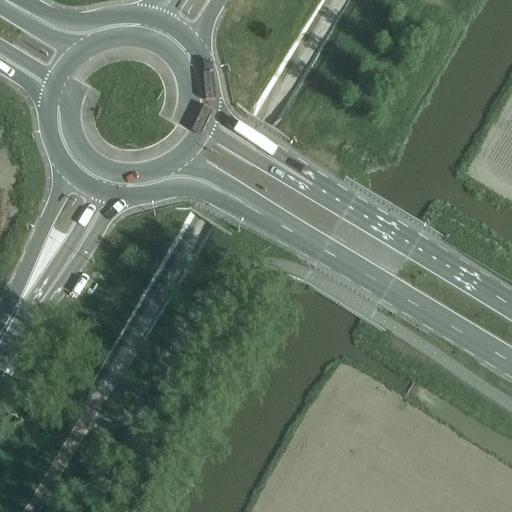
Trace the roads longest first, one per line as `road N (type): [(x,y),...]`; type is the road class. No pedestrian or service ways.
road 1 (primary): [(245,205),(511,364)]
road 2 (primary): [(511,305),(296,172)]
road 3 (primary): [(141,17),(83,24),(6,0)]
road 4 (tertiary): [(28,288),(78,260),(121,196)]
road 5 (primary): [(121,196),(176,188),(245,205)]
road 6 (tertiary): [(70,170),(28,288)]
road 7 (tertiary): [(28,288),(73,237),(100,190)]
